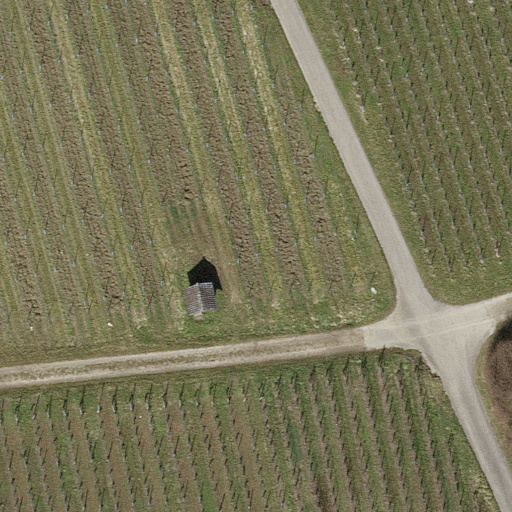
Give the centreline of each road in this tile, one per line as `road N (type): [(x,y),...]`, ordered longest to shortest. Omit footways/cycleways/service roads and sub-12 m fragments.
road 1 (track): [(511,298),(352,341),(0,378)]
road 2 (track): [(301,0),(511,463)]
